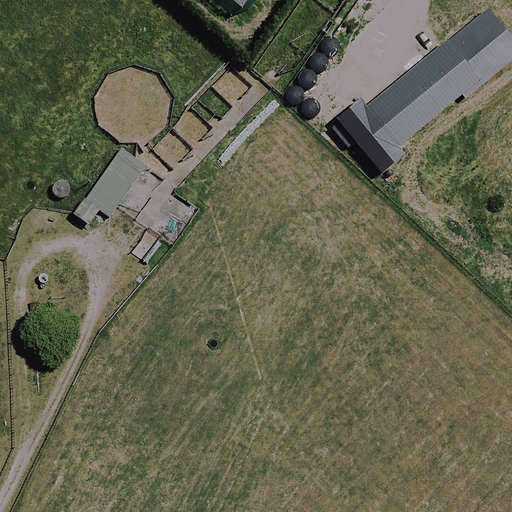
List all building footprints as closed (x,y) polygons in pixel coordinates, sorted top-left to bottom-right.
[(211,87),(190,109),(214,133),(236,110),(211,87)] [(406,158),(360,102),(336,122),(381,178),(406,158)] [(91,227),(101,213),(110,219),(146,169),(123,153),(87,202),(77,217),(91,227)] [(66,178),(60,180),(58,181),(56,183),(55,185),(54,187),(53,189),(53,192),(53,194),(53,197),(54,199),(56,201),(57,203),(59,205),(62,206),(64,207),(66,207),(69,207),(71,206),(74,205),(76,204),(78,202),(79,200),(81,198),(81,196),(82,193),(82,191),(81,188),(80,186),(79,184),(77,182),(75,180),(73,179),(70,178),(68,178),(66,178)] [(142,263),(132,256),(118,275),(128,283),(142,263)]
